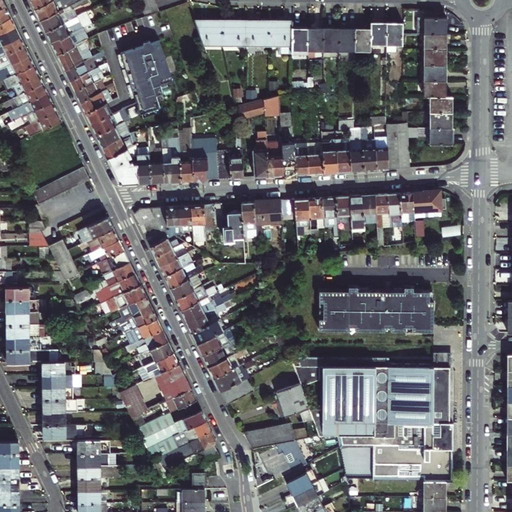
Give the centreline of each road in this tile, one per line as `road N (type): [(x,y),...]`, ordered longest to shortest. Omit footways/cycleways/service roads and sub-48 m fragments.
road 1 (residential): [(479,175),(112,198)]
road 2 (residential): [(247,511),(234,448),(112,198)]
road 3 (residential): [(112,198),(16,0)]
road 4 (residential): [(478,345),(479,175)]
road 5 (residential): [(477,511),(478,345)]
road 6 (residential): [(479,175),(480,17)]
road 7 (residential): [(56,511),(0,377)]
